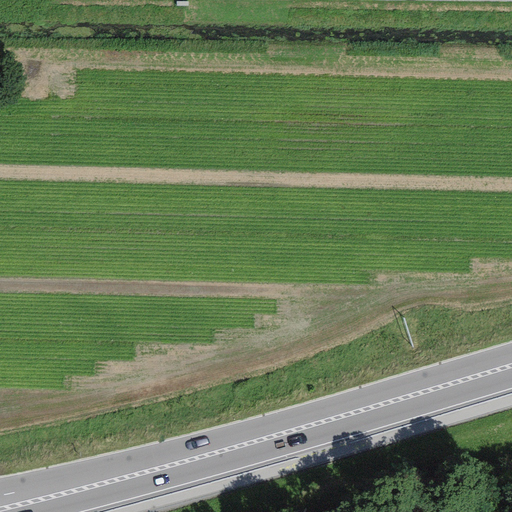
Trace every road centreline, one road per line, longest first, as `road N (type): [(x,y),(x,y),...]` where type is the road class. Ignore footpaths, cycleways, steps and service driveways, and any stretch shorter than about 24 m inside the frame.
road 1 (primary): [(511,353),(0,494)]
road 2 (primary): [(33,511),(511,376)]
